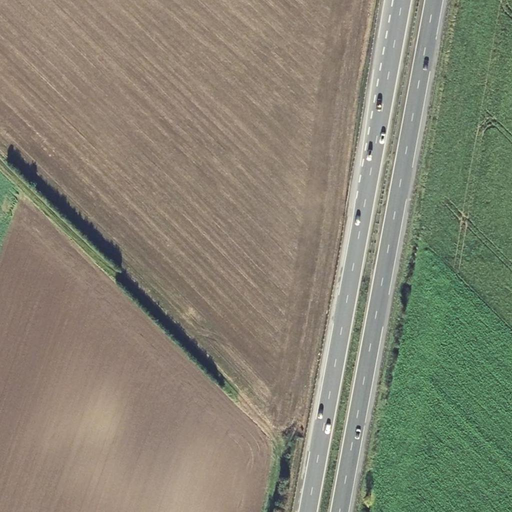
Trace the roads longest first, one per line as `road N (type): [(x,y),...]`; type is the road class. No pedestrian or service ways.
road 1 (trunk): [(402,0),(308,511)]
road 2 (trunk): [(340,511),(434,0)]
road 3 (track): [(0,163),(271,433)]
